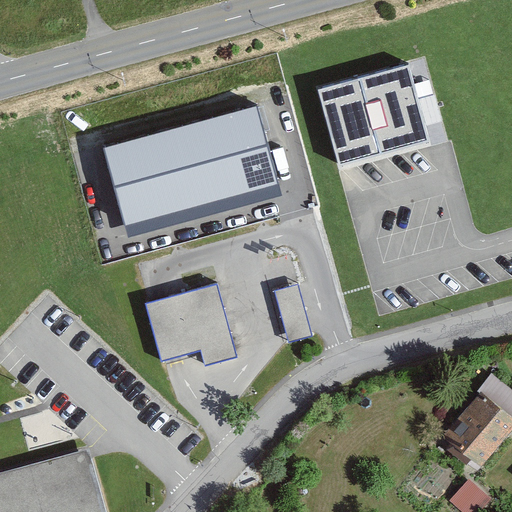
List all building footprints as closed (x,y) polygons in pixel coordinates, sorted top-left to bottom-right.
[(416,70),(327,93),(346,167),(435,144),(416,70)] [(255,107),(104,149),(126,224),(276,182),(255,107)] [(216,275),(144,295),(161,356),(202,345),(206,359),(237,350),(216,275)] [(301,282),(277,288),(290,341),(315,335),(301,282)] [(511,387),(495,373),(448,427),(489,463),(511,437),(511,387)] [(0,511),(107,511),(90,449),(0,474),(0,511)] [(480,511),(497,495),(478,476),(457,498),(471,511),(480,511)]
